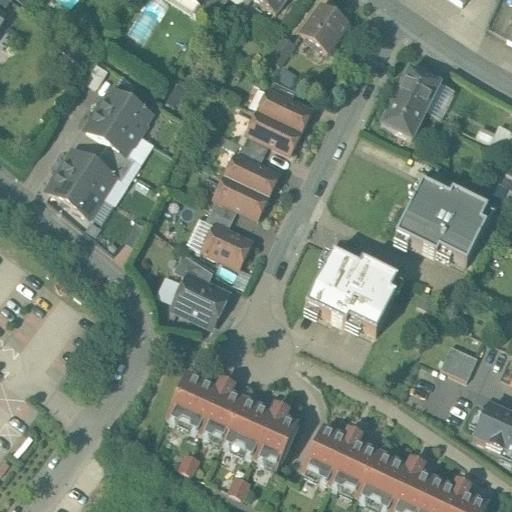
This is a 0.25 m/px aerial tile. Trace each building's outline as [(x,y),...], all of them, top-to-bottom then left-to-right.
[(225,0),(202,0),(198,7),(197,7),(191,16),(210,29),(228,2),(228,1),(225,0)] [(228,0),(228,1),(228,2),(237,9),(243,0),(228,0)] [(249,0),(249,1),(275,19),(288,0),(249,0)] [(442,0),(461,12),(468,0),(442,0)] [(322,9),(300,40),(327,60),(349,29),(322,9)] [(0,34),(11,20),(0,12),(0,34)] [(284,55),(271,46),(256,67),(268,76),(284,55)] [(440,89),(408,74),(394,103),(426,118),(440,89)] [(295,96),(273,86),(268,96),(290,107),(295,96)] [(149,119),(112,95),(99,115),(139,141),(145,133),(144,128),(149,119)] [(268,96),(266,96),(256,117),(301,139),(311,118),(290,107),(268,96)] [(426,118),(394,103),(380,132),(411,147),(426,118)] [(139,141),(99,115),(86,135),(123,159),(129,151),(134,149),(139,141)] [(301,139),(256,117),(245,139),(247,140),(268,150),(290,161),(301,139)] [(268,150),(247,140),(242,150),(263,161),(268,150)] [(263,161),(242,150),(236,161),(258,172),(263,161)] [(114,182),(73,156),(60,176),(101,202),(114,182)] [(236,161),(234,160),(223,181),(268,204),(279,182),(258,172),(236,161)] [(101,202),(60,176),(47,196),(87,222),(101,202)] [(268,204),(223,181),(212,203),(215,205),(237,215),(258,225),(268,204)] [(448,201),(421,188),(394,243),(435,263),(438,257),(465,271),(485,230),(480,228),(486,214),(450,196),(448,201)] [(237,215),(215,205),(210,215),(232,225),(237,215)] [(232,225),(210,215),(205,226),(213,230),(226,236),(232,225)] [(226,236),(213,230),(201,255),(239,274),(252,248),(226,236)] [(361,266),(358,272),(330,259),(303,312),(344,333),(347,328),(375,342),(396,301),(389,298),(396,284),(361,266)] [(220,281),(190,262),(181,278),(195,285),(213,294),(220,281)] [(213,294),(195,285),(180,316),(219,334),(234,304),(213,294)] [(511,311),(503,308),(498,318),(511,324),(511,311)] [(449,350),(439,373),(467,385),(477,361),(449,350)] [(217,392),(187,377),(165,423),(177,428),(182,425),(189,428),(189,434),(210,444),(215,440),(222,443),(220,448),(221,448),(242,403),(229,397),(233,389),(221,383),(217,392)] [(272,417),(242,403),(221,448),(231,453),(236,450),(243,453),(244,459),(265,469),(270,466),(277,469),(296,429),(283,423),(287,414),(276,409),(272,417)] [(511,421),(494,413),(480,446),(493,452),(493,453),(504,458),(504,457),(511,460),(511,421)] [(345,442),(323,432),(301,477),(356,503),(378,458),(357,448),(360,439),(349,434),(345,442)] [(407,472),(378,458),(356,503),(375,511),(418,511),(432,483),(419,477),(423,469),(411,463),(407,472)] [(203,465),(191,459),(184,474),(197,480),(203,465)] [(256,488),(243,482),(235,498),(248,504),(256,488)] [(453,493),(432,483),(418,511),(486,511),(487,509),(465,499),(469,490),(457,485),(453,493)]
